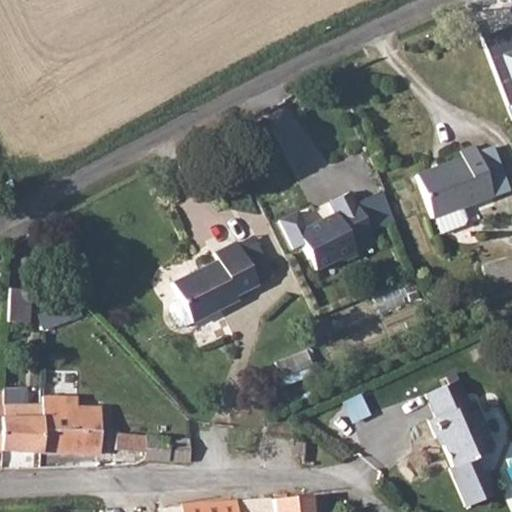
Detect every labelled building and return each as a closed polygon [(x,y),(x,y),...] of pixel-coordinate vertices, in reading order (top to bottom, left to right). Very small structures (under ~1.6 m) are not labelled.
[(511,53),(511,27),(480,40),(508,111),(511,109),(511,87),(500,58),(511,53)] [(511,53),(500,58),(511,87),(511,53)] [(419,168),(446,232),(473,220),(467,204),(499,190),(486,157),(482,148),(477,136),(458,144),(461,150),(419,168)] [(492,161),(504,156),(498,141),(482,148),(486,157),(490,156),(492,161)] [(486,157),(499,190),(511,184),(511,175),(504,156),(492,161),(490,156),(486,157)] [(294,210),(272,222),(291,258),(303,252),(315,274),(341,260),(344,265),(361,256),(356,246),(373,237),(350,191),(333,200),(338,210),(303,227),(294,210)] [(197,331),(198,332),(246,306),(242,297),(263,286),(268,293),(285,282),(263,246),(248,255),(241,246),(219,261),(222,266),(174,293),(184,309),(197,331)] [(511,252),(487,261),(494,285),(511,279),(511,252)] [(511,279),(494,285),(498,297),(511,292),(511,279)] [(27,292),(9,290),(6,324),(22,326),(27,292)] [(175,345),(197,331),(184,309),(161,322),(175,345)] [(325,365),(317,351),(288,364),(294,380),(325,365)] [(488,352),(471,360),(481,382),(495,376),(490,365),(493,363),(488,352)] [(439,430),(455,466),(477,458),(475,452),(495,442),(475,394),(469,396),(459,372),(429,386),(438,408),(429,413),(436,431),(439,430)] [(39,402),(38,425),(68,426),(69,398),(40,397),(39,402)] [(0,450),(37,451),(38,425),(39,402),(0,401),(0,450)] [(38,425),(37,451),(94,452),(96,406),(69,405),(68,426),(38,425)] [(116,449),(136,449),(138,434),(115,432),(116,449)] [(141,449),(141,460),(184,459),(185,437),(138,434),(136,449),(141,449)] [(185,437),(184,459),(200,460),(200,438),(185,437)] [(477,458),(455,466),(452,467),(468,505),(490,496),(483,480),(485,480),(477,458)] [(483,480),(490,496),(501,491),(494,475),(485,480),(483,480)] [(313,511),(312,499),(210,503),(210,511),(313,511)] [(210,511),(210,503),(161,505),(161,511),(210,511)]
